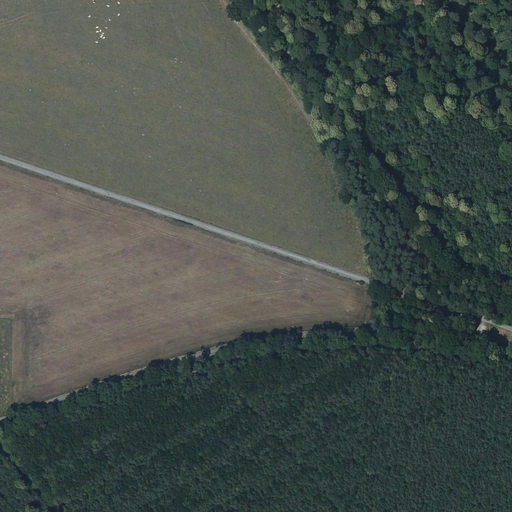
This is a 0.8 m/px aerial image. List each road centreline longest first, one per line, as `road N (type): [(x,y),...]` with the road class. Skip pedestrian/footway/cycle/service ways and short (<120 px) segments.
road 1 (unclassified): [(492,322),(0,156)]
road 2 (unclassified): [(0,420),(241,345),(422,321),(492,322)]
